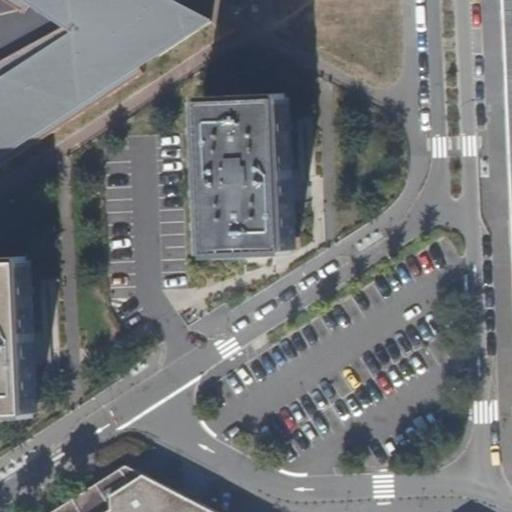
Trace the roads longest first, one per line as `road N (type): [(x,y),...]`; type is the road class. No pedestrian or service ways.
road 1 (residential): [(482,485),(285,489),(137,405)]
road 2 (residential): [(439,210),(137,405)]
road 3 (residential): [(482,485),(472,211)]
road 4 (residential): [(472,211),(466,0)]
road 5 (residential): [(434,0),(439,210)]
road 6 (residential): [(137,405),(0,490)]
